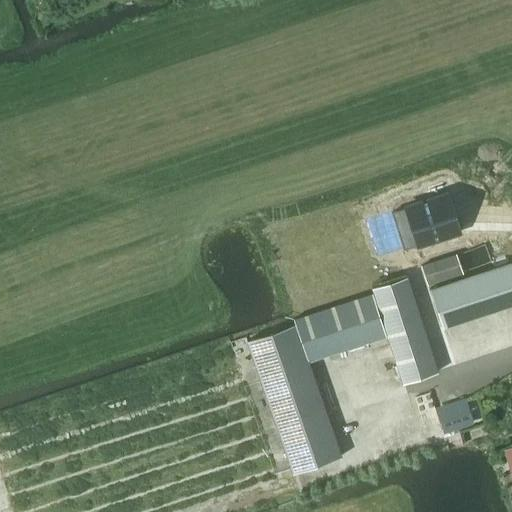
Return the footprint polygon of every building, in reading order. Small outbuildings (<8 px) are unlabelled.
[(426,200),(390,211),(402,249),(404,248),(460,231),(459,229),(457,230),(446,195),(448,194),(448,193),(426,200)] [(427,285),(461,274),(455,254),(420,265),(427,285)] [(441,328),(511,304),(511,261),(428,289),(441,328)] [(370,288),(372,293),(386,334),(387,337),(402,383),(436,372),(406,277),(370,288)] [(247,341),(293,474),(340,457),(307,361),(386,334),(372,293),(292,320),(294,325),(247,341)] [(465,398),(435,408),(443,434),(474,424),(465,398)]
